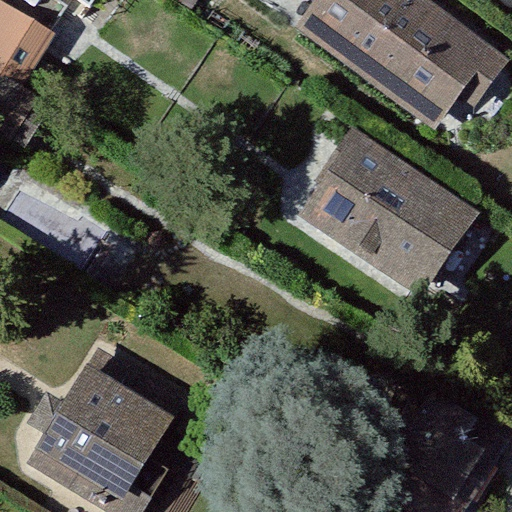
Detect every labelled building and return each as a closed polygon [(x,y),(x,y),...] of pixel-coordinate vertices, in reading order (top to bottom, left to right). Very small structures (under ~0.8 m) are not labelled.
[(50,29),(4,0),(0,0),(0,127),(24,143),(49,105),(15,82),(50,29)] [(510,59),(428,0),(319,0),(298,29),(438,130),(462,98),(474,108),(510,59)] [(478,212),(352,128),(295,213),(421,297),(478,212)] [(139,511),(190,427),(87,366),(29,463),(111,511),(139,511)] [(462,511),(511,440),(419,379),(354,476),(407,511),(462,511)]
